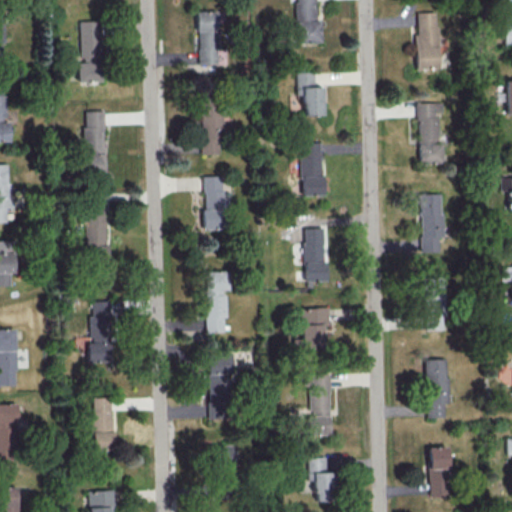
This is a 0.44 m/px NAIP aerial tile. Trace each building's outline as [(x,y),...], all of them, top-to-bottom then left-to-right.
[(297,0),(300,47),(320,46),(318,0),(297,0)] [(511,0),(499,0),(501,46),(511,45),(511,0)] [(199,14),(201,68),(218,67),(217,13),(199,14)] [(420,14),(420,68),(441,68),(441,14),(420,14)] [(100,20),(103,83),(81,84),(81,65),(87,65),(85,21),(100,20)] [(319,86),(312,86),(311,71),(293,72),(294,95),(300,94),(300,115),(320,114),(319,86)] [(511,112),(511,77),(503,77),(504,113),(511,112)] [(0,141),(8,141),(7,121),(3,121),(3,88),(0,87),(0,141)] [(422,100),(423,163),(445,163),(445,145),(440,145),(439,113),(445,113),(445,100),(422,100)] [(221,153),(219,101),(198,102),(199,153),(221,153)] [(83,180),(108,180),(106,113),(88,113),(89,155),(82,155),(83,180)] [(304,142),(304,195),(324,194),(323,142),(304,142)] [(0,221),(4,221),(3,207),(8,207),(6,163),(0,163),(0,221)] [(222,228),(222,206),(228,206),(228,195),(226,195),(226,187),(220,187),(220,176),(201,176),(201,228),(222,228)] [(506,190),(506,209),(511,209),(511,176),(498,177),(498,190),(506,190)] [(437,251),(436,236),(440,236),(439,193),(418,193),(419,251),(437,251)] [(103,208),(76,209),(76,224),(82,223),(83,263),(105,263),(103,208)] [(308,228),(309,282),(328,282),(327,228),(308,228)] [(0,285),(8,285),(8,273),(10,273),(9,253),(0,253),(0,285)] [(509,298),(511,298),(511,265),(500,265),(499,279),(510,279),(509,298)] [(207,333),(207,274),(227,274),(227,333),(207,333)] [(442,329),(440,276),(418,277),(420,330),(442,329)] [(85,360),(106,361),(109,300),(88,300),(85,360)] [(299,349),(320,348),(319,324),(326,324),(326,307),(299,307),(299,349)] [(0,329),(0,386),(17,385),(16,329),(0,329)] [(205,417),(227,417),(228,353),(206,352),(205,417)] [(428,361),(429,418),(448,417),(448,404),(452,404),(452,378),(446,378),(446,361),(428,361)] [(305,413),(305,434),(327,434),(327,373),(308,373),(307,413),(305,413)] [(92,397),(92,446),(117,446),(116,396),(92,397)] [(0,405),(0,460),(18,460),(17,405),(0,405)] [(511,436),(503,437),(504,452),(511,451),(511,436)] [(233,462),(232,443),(209,444),(209,463),(233,462)] [(425,447),(427,495),(447,494),(445,446),(425,447)] [(312,500),(330,500),(330,471),(323,471),(323,456),(305,456),(305,482),(312,481),(312,500)] [(2,488),(2,511),(19,511),(19,488),(2,488)] [(91,492),(91,511),(109,511),(109,509),(118,509),(118,492),(91,492)]
